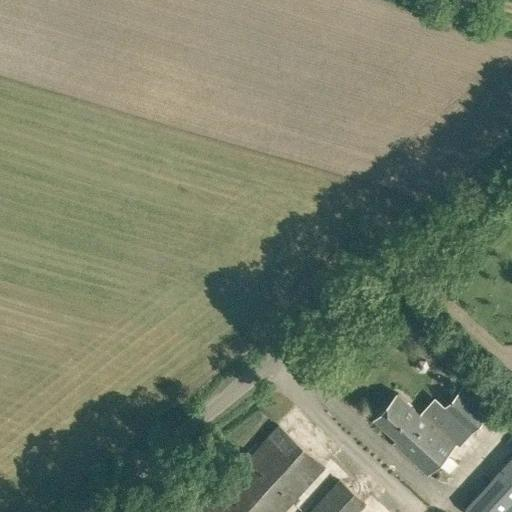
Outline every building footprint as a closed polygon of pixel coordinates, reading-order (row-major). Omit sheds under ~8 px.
[(470,434),(491,410),(463,384),(442,408),(470,434)] [(421,412),(398,391),(374,417),(397,439),(394,443),(428,474),(458,440),(424,409),(421,412)] [(284,511),(326,466),(277,423),(196,511),(284,511)] [(472,511),(511,511),(511,454),(466,506),(472,511)] [(357,511),(366,503),(338,478),(307,511),(357,511)]
